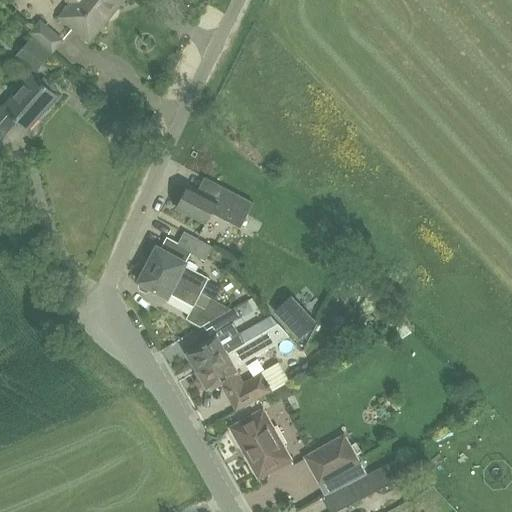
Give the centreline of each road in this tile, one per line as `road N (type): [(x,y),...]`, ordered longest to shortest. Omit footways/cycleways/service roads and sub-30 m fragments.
road 1 (unclassified): [(90,328),(238,0)]
road 2 (unclassified): [(223,511),(151,384),(90,328)]
road 3 (unclassified): [(0,217),(56,299),(90,328)]
